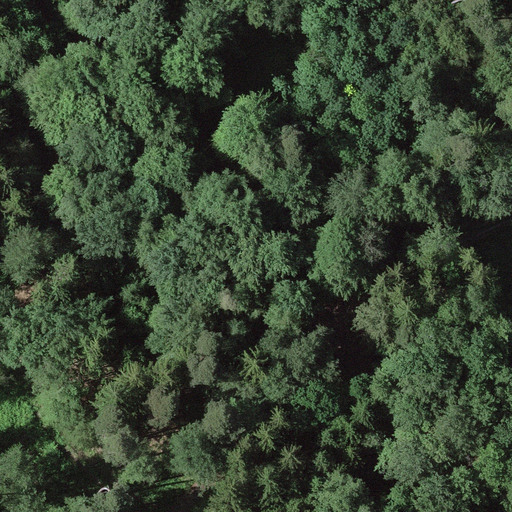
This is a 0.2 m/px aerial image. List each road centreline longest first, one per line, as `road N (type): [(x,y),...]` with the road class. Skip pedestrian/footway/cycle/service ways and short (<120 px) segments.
road 1 (track): [(177,511),(345,323),(306,257),(224,168),(149,96),(17,0)]
road 2 (track): [(511,221),(422,261),(345,323),(387,440),(395,511)]
